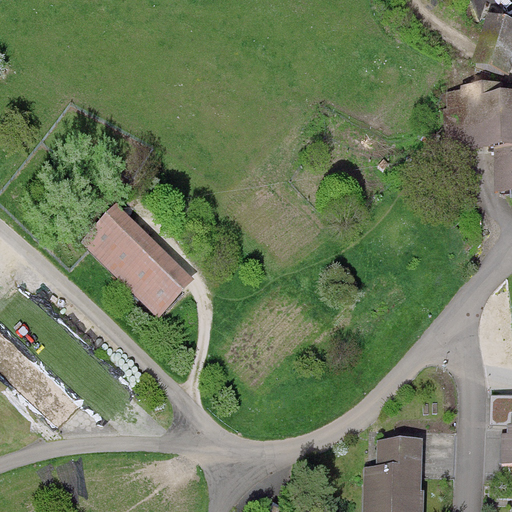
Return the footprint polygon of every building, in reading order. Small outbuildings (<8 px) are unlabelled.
[(471,60),(509,74),(511,64),(511,20),(488,12),(471,60)] [(461,91),(447,91),(447,147),(494,147),(494,192),(511,191),(511,88),(501,87),(502,83),(461,84),(461,91)] [(117,203),(80,241),(157,317),(194,280),(117,203)] [(511,395),(491,394),(490,424),(507,425),(508,423),(511,422),(511,395)] [(511,422),(508,423),(507,425),(507,432),(502,432),(501,463),(511,463),(511,422)] [(423,490),(423,439),(378,439),(378,467),(363,467),(363,511),(424,511),(424,490),(423,490)] [(283,511),(286,509),(273,502),(267,511),(283,511)]
